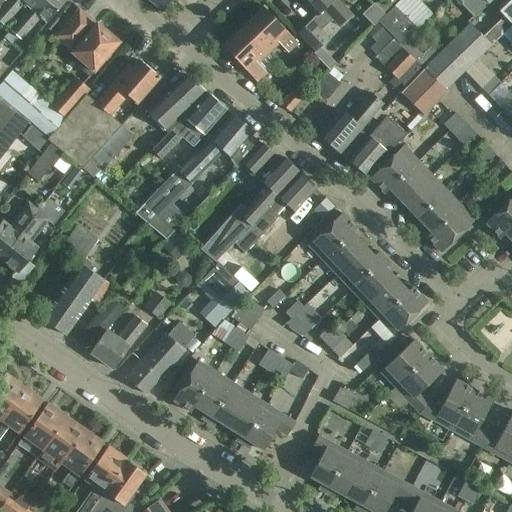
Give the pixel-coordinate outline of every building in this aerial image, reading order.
[(8,0),(0,9),(0,22),(4,26),(23,3),(29,8),(30,9),(37,0),(8,0)] [(0,0),(0,9),(8,0),(0,0)] [(66,0),(37,0),(30,9),(29,8),(10,31),(4,38),(13,46),(19,39),(20,40),(40,17),(47,23),(66,0)] [(148,0),(162,12),(172,0),(148,0)] [(300,0),(315,16),(297,33),(314,52),(320,47),(329,39),(321,30),(332,20),(339,27),(351,16),(336,0),(300,0)] [(398,0),(378,0),(374,4),(384,15),(398,0)] [(419,0),(400,0),(378,22),(387,31),(394,38),(400,44),(432,14),(419,0)] [(490,0),(457,0),(474,16),(487,4),(490,0)] [(511,0),(505,0),(496,10),(503,17),(482,37),(491,46),(511,26),(511,25),(511,0)] [(263,7),(242,28),(268,55),(278,46),(287,55),(298,44),(263,7)] [(118,43),(78,8),(52,39),(82,64),(77,69),(88,78),(118,43)] [(378,22),(371,29),(380,38),(387,31),(378,22)] [(470,24),(424,69),(446,90),(491,46),(482,37),(470,24)] [(242,28),(222,46),(256,82),(276,63),(268,55),(242,28)] [(393,39),(375,57),(394,77),(388,82),(394,89),(400,83),(405,88),(423,69),(400,45),(393,39)] [(314,52),(313,54),(325,66),(332,59),(320,47),(314,52)] [(86,95),(47,140),(50,143),(62,153),(62,152),(69,158),(69,159),(75,164),(76,162),(80,166),(105,140),(120,125),(110,116),(126,98),(134,106),(159,78),(139,61),(133,69),(129,65),(95,103),(86,95)] [(322,78),(311,68),(302,78),(313,88),(322,78)] [(405,88),(400,93),(424,115),(448,92),(446,90),(424,69),(423,69),(405,88)] [(0,84),(0,100),(15,113),(28,124),(29,124),(47,140),(86,95),(89,92),(74,78),(50,105),(12,71),(4,80),(0,84)] [(328,73),(314,89),(324,97),(338,81),(328,73)] [(157,125),(167,134),(207,93),(187,75),(146,112),(157,125)] [(494,77),(482,89),(488,95),(500,84),(494,77)] [(305,95),(295,86),(281,102),(291,111),(305,95)] [(496,104),(502,110),(511,100),(511,96),(508,92),(496,104)] [(167,134),(151,150),(161,159),(181,137),(193,148),(202,137),(226,109),(207,93),(167,134)] [(339,111),(318,135),(323,138),(340,153),(348,160),(367,138),(359,131),(371,116),(378,108),(382,104),(369,93),(348,118),(339,111)] [(0,132),(15,113),(0,100),(0,132)] [(511,112),(511,100),(502,110),(508,116),(511,112)] [(378,108),(371,116),(375,120),(383,112),(378,108)] [(0,158),(28,124),(15,113),(0,132),(0,158)] [(461,119),(455,113),(443,125),(449,131),(461,119)] [(180,171),(192,183),(221,153),(230,160),(235,168),(242,161),(255,148),(247,141),(254,133),(232,114),(200,150),(180,171)] [(406,134),(386,116),(367,138),(348,160),(365,175),(385,152),(387,154),(405,135),(406,134)] [(461,119),(449,131),(463,145),(475,134),(461,119)] [(120,125),(105,140),(80,166),(93,178),(102,168),(103,169),(132,136),(120,125)] [(477,160),(489,149),(483,142),(471,154),(477,160)] [(37,182),(62,153),(50,143),(47,147),(27,173),(37,182)] [(255,148),(242,161),(235,168),(236,169),(242,164),(259,182),(270,191),(260,202),(257,199),(240,217),(249,225),(299,173),(282,157),(279,160),(261,143),(255,149),(255,148)] [(369,178),(384,193),(418,161),(403,146),(369,178)] [(489,149),(477,160),(483,167),(495,155),(489,149)] [(394,195),(402,204),(432,176),(418,161),(384,193),(389,199),(394,195)] [(75,167),(62,184),(69,189),(82,172),(75,167)] [(511,184),(511,172),(500,184),(506,190),(511,184)] [(299,173),(249,225),(251,227),(234,244),(244,253),(277,218),(275,216),(285,205),(293,213),(316,189),(299,173)] [(412,223),(446,190),(432,176),(402,204),(411,212),(406,217),(412,223)] [(426,237),(426,238),(460,205),(446,190),(412,223),(418,229),(422,224),(430,233),(426,237)] [(156,191),(135,213),(166,240),(185,219),(156,191)] [(499,238),(511,226),(511,197),(485,223),(499,238)] [(37,212),(1,260),(17,273),(27,260),(36,249),(29,244),(47,221),(58,229),(68,216),(47,199),(37,212)] [(0,224),(0,259),(1,260),(37,212),(27,205),(9,228),(2,222),(0,224)] [(474,220),(460,205),(426,238),(441,253),(474,220)] [(308,245),(322,260),(356,228),(342,213),(308,245)] [(98,240),(76,225),(60,250),(81,265),(98,240)] [(511,242),(511,226),(499,238),(505,244),(510,240),(511,242)] [(356,228),(322,260),(336,275),(366,248),(357,239),(362,234),(356,228)] [(190,244),(176,232),(170,238),(184,251),(190,244)] [(336,275),(351,290),(384,258),(378,252),(374,256),(366,248),(336,275)] [(384,258),(351,290),(365,305),(394,277),(385,268),(390,264),(384,258)] [(218,263),(201,281),(216,295),(211,300),(227,316),(249,291),(233,276),(218,263)] [(111,286),(80,264),(42,319),(65,335),(89,301),(96,307),(111,286)] [(250,293),(258,283),(241,267),(233,276),(249,291),(250,293)] [(394,277),(365,305),(379,320),(412,288),(407,282),(402,286),(394,277)] [(427,303),(412,288),(379,320),(393,335),(427,303)] [(278,290),(266,302),(272,308),(284,297),(278,290)] [(170,304),(155,292),(143,307),(158,319),(170,304)] [(110,325),(123,309),(112,299),(99,315),(110,325)] [(263,310),(247,299),(241,310),(237,307),(231,318),(250,330),(263,310)] [(285,313),(290,319),(303,307),(297,301),(285,313)] [(313,309),(307,303),(303,307),(290,319),(297,325),(313,309)] [(117,339),(105,331),(90,353),(113,369),(125,353),(146,325),(134,317),(117,339)] [(357,327),(350,320),(340,329),(347,336),(357,327)] [(195,335),(179,322),(167,336),(164,333),(137,363),(125,379),(145,394),(157,378),(183,350),(195,335)] [(319,336),(325,343),(337,331),(331,325),(319,336)] [(224,342),(231,347),(240,333),(233,328),(224,342)] [(337,331),(325,343),(339,358),(351,346),(337,331)] [(248,337),(240,333),(231,347),(239,351),(248,337)] [(395,387),(428,355),(414,340),(380,372),(395,387)] [(259,364),(266,369),(275,354),(268,350),(259,364)] [(375,359),(369,353),(356,364),(362,371),(375,359)] [(275,354),(266,369),(283,380),(292,365),(275,354)] [(428,355),(395,387),(420,414),(428,402),(429,402),(420,392),(443,370),(428,355)] [(190,411),(215,372),(197,361),(172,400),(190,411)] [(215,372),(190,411),(191,412),(194,406),(204,413),(201,418),(207,422),(232,383),(215,372)] [(0,418),(15,398),(22,387),(4,374),(0,379),(0,418)] [(451,432),(474,390),(455,380),(440,408),(429,402),(428,402),(420,414),(424,418),(451,432)] [(228,428),(250,394),(232,383),(207,422),(214,427),(218,421),(228,428)] [(22,387),(0,418),(0,435),(8,424),(20,432),(42,401),(22,387)] [(451,432),(480,448),(488,433),(477,428),(492,400),(474,390),(451,432)] [(336,393),(332,401),(347,409),(351,401),(336,393)] [(250,394),(228,428),(239,435),(235,440),(242,444),(267,405),(250,394)] [(43,448),(64,417),(46,404),(18,444),(36,456),(43,448)] [(295,423),(267,405),(242,444),(249,449),(252,443),(263,450),(277,429),(287,436),(295,423)] [(480,448),(509,463),(511,457),(511,412),(498,439),(488,433),(480,448)] [(64,457),(83,430),(64,417),(43,448),(36,456),(35,458),(54,471),(64,457)] [(83,430),(64,457),(54,471),(55,472),(62,462),(71,468),(62,482),(71,488),(102,444),(83,430)] [(364,446),(371,450),(380,434),(372,430),(364,446)] [(380,434),(371,450),(379,454),(388,438),(380,434)] [(318,489),(325,493),(347,452),(318,436),(311,449),(321,455),(309,477),(321,483),(318,489)] [(75,511),(87,511),(103,491),(125,460),(107,447),(85,478),(95,485),(75,511)] [(335,491),(346,497),(365,461),(347,452),(325,493),(332,497),(335,491)] [(145,473),(125,460),(103,491),(87,511),(102,511),(105,508),(111,511),(123,511),(134,497),(130,494),(145,473)] [(360,511),(361,511),(383,471),(365,461),(346,497),(357,503),(354,508),(360,511)] [(383,471),(361,511),(370,511),(371,510),(373,511),(384,511),(394,495),(405,500),(412,486),(383,471)] [(465,500),(473,485),(465,481),(457,496),(465,500)] [(11,493),(0,485),(0,505),(1,506),(11,493)] [(473,485),(465,500),(473,504),(481,489),(473,485)] [(405,500),(415,506),(411,511),(435,511),(441,502),(412,486),(405,500)] [(164,511),(167,510),(159,499),(141,511),(164,511)] [(6,511),(25,511),(27,509),(15,500),(6,511)] [(458,511),(459,511),(441,502),(435,511),(458,511)]
